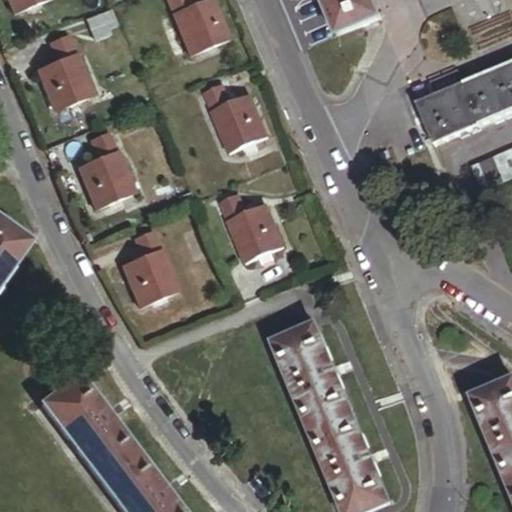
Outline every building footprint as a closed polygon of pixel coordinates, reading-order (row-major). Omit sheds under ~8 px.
[(0,0),(7,17),(45,1),(44,0),(0,0)] [(184,60),(221,44),(210,18),(204,4),(184,13),(178,0),(163,0),(159,2),(184,60)] [(314,0),(331,41),(374,23),(367,6),(364,0),(314,0)] [(49,115),(87,99),(62,41),(44,48),(52,67),(32,75),(49,115)] [(429,151),(511,116),(511,69),(495,77),(467,88),(430,103),(412,111),(429,151)] [(224,157),(261,142),(251,118),(244,102),(225,110),(217,91),(199,99),(224,157)] [(90,213),(127,197),(102,138),(85,145),(93,164),(73,172),(90,213)] [(511,179),(511,152),(503,156),(511,179)] [(500,185),(511,179),(503,156),(491,161),(500,185)] [(488,190),(500,185),(491,161),(478,166),(488,190)] [(476,195),(488,190),(478,166),(466,171),(476,195)] [(239,267),(276,251),(269,233),(259,210),(238,219),(231,202),(214,209),(239,267)] [(0,273),(20,247),(0,232),(0,273)] [(135,311),(171,296),(146,237),(129,244),(131,250),(137,263),(128,266),(118,271),(135,311)] [(128,266),(137,263),(131,250),(123,254),(128,266)] [(335,511),(371,511),(383,507),(311,333),(270,349),(335,511)] [(111,511),(167,511),(69,383),(34,410),(111,511)] [(511,511),(511,394),(509,387),(466,404),(511,511)]
